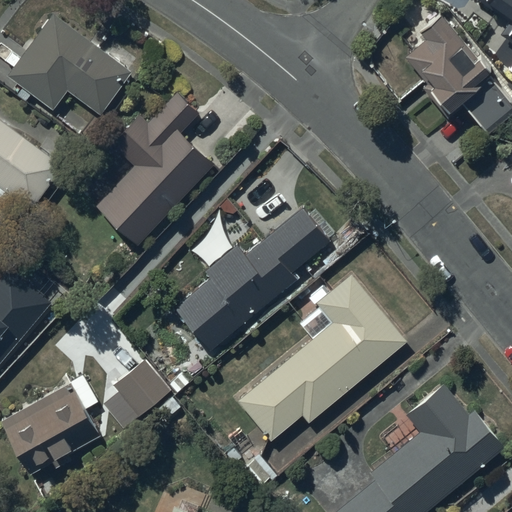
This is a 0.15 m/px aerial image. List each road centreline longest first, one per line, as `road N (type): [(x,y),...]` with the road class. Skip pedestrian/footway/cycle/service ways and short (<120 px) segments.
road 1 (residential): [(511,313),(350,123),(298,76)]
road 2 (residential): [(298,76),(191,0)]
